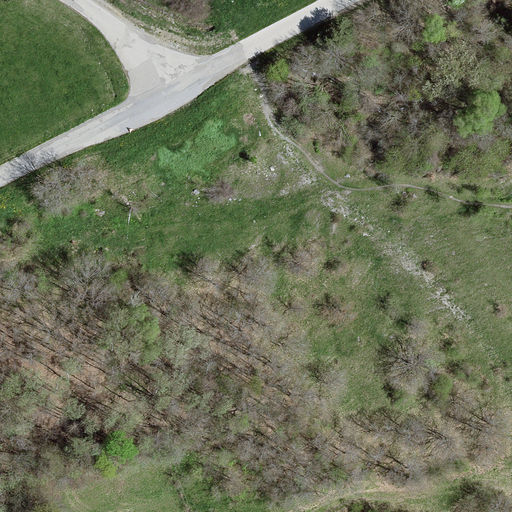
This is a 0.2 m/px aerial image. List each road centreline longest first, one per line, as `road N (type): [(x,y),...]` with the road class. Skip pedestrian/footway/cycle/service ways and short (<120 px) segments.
road 1 (track): [(318,511),(335,502),(422,502),(465,484),(511,489)]
road 2 (tertiary): [(175,94),(0,185)]
road 3 (tertiary): [(341,0),(175,94)]
road 4 (unclassified): [(74,0),(128,38),(175,94)]
